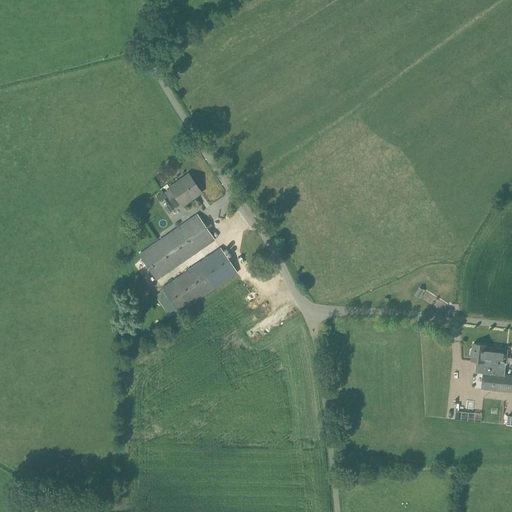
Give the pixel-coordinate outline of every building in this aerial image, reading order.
[(175,195),(170,199),(174,206),(180,202),(183,206),(201,193),(191,177),(186,181),(183,178),(176,183),(170,187),(175,195)] [(157,281),(216,240),(197,214),(139,255),(157,281)] [(162,288),(179,314),(238,273),(221,247),(162,288)] [(419,287),(415,295),(421,298),(425,291),(419,287)] [(246,329),(248,335),(260,330),(258,324),(246,329)] [(471,351),(471,355),(473,357),(472,361),(479,362),(479,367),(478,372),(484,373),(491,373),(506,375),(506,368),(508,350),(488,348),(488,345),(474,344),(473,350),(471,351)] [(484,373),(482,389),(511,392),(511,375),(506,375),(491,373),(484,373)] [(478,420),(500,421),(500,398),(479,398),(478,420)]
